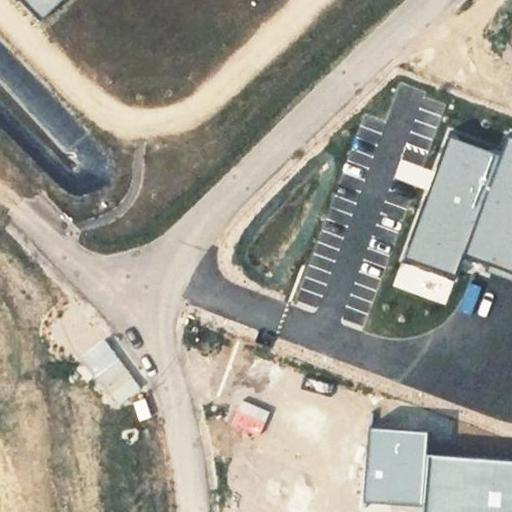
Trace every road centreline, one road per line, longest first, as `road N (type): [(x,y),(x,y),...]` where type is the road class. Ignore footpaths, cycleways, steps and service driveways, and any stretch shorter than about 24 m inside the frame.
road 1 (unclassified): [(128,286),(425,0)]
road 2 (track): [(396,27),(464,81),(511,98)]
